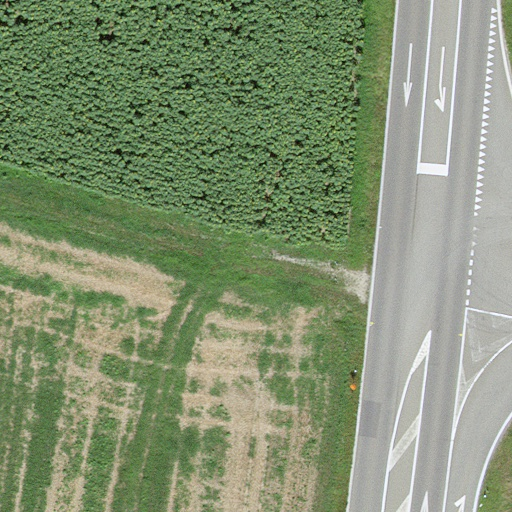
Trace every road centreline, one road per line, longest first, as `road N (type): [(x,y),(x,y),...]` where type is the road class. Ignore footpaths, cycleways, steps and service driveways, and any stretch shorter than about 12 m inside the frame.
road 1 (primary): [(398,511),(431,245),(449,0)]
road 2 (primary): [(414,511),(468,456),(511,377)]
